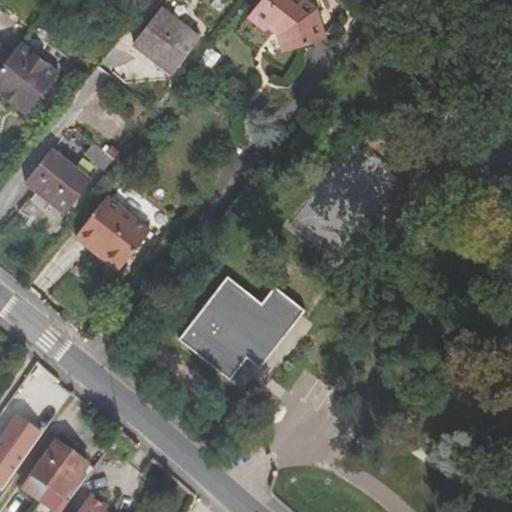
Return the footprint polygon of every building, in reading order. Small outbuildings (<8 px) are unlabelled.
[(301,16),(279,0),(250,0),(233,23),(251,37),(254,33),(263,40),(268,58),(310,46),(301,16)] [(144,15),(117,47),(158,80),(185,46),(144,15)] [(0,115),(7,121),(40,81),(4,51),(0,56),(0,115)] [(88,147),(80,156),(94,170),(103,159),(88,147)] [(38,148),(14,181),(51,213),(78,181),(38,148)] [(87,262),(106,277),(136,241),(95,207),(65,243),(87,262)] [(94,291),(106,277),(87,262),(77,275),(94,291)] [(220,291),(167,350),(216,393),(234,372),(246,383),(295,329),(266,303),(252,319),(220,291)] [(0,491),(3,493),(43,436),(19,419),(0,445),(0,491)] [(56,444),(32,477),(69,504),(94,470),(56,444)] [(22,492),(50,511),(63,511),(69,504),(32,477),(22,492)] [(104,511),(106,509),(90,497),(79,511),(104,511)]
